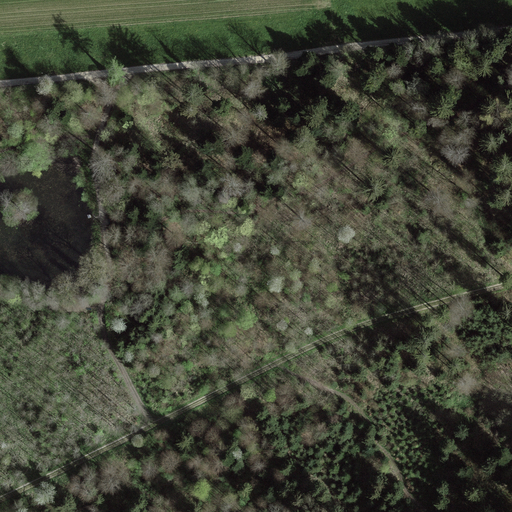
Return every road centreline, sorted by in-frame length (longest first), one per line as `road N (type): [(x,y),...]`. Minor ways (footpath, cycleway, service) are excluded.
road 1 (track): [(0,503),(332,336),(511,282)]
road 2 (track): [(511,28),(0,82)]
road 3 (track): [(154,425),(106,339),(100,306)]
